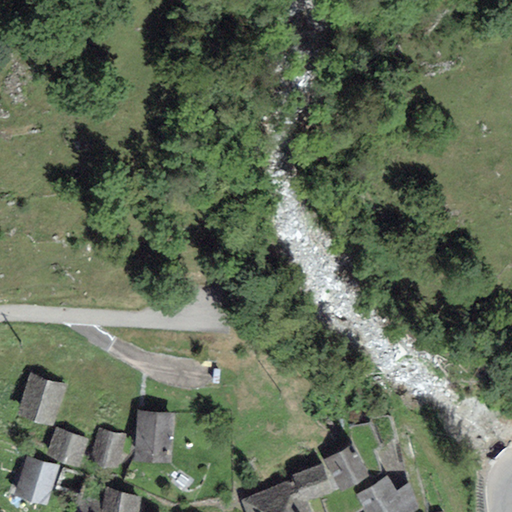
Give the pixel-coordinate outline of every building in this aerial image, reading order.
[(64,384),(28,372),(16,411),(51,423),(64,384)] [(172,410),(137,409),(135,457),(171,458),(172,410)] [(86,438),(56,426),(46,453),(76,464),(86,438)] [(125,434),(98,427),(90,459),(117,466),(125,434)] [(366,469),(351,441),(324,455),(339,484),(366,469)] [(59,466),(27,455),(15,492),(47,503),(59,466)] [(294,472),(296,477),(304,496),(332,484),(322,460),(294,472)] [(296,477),(241,499),(245,511),(311,511),(304,496),(296,477)] [(395,489),(386,477),(358,496),(369,511),(416,511),(422,508),(404,482),(395,489)] [(135,511),(139,494),(105,487),(99,511),(135,511)]
